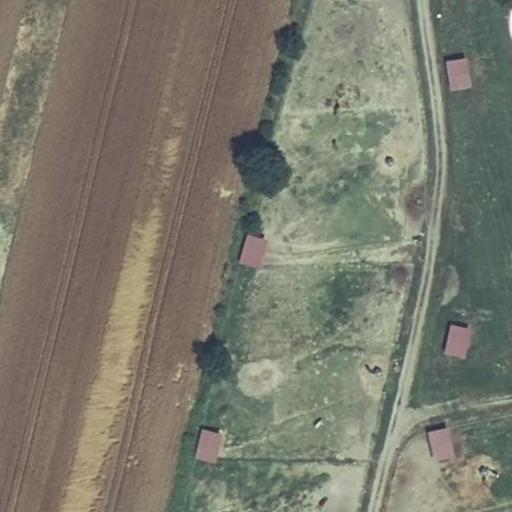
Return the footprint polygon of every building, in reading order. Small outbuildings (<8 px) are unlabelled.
[(464,57),(442,61),(448,92),(470,88),(464,57)] [(244,234),(236,266),(258,271),(265,239),(244,234)] [(463,359),(471,330),(449,324),(441,353),(463,359)] [(447,430),(454,455),(468,452),(461,426),(447,430)] [(431,461),(450,458),(446,427),(427,430),(431,461)] [(215,463),(220,432),(197,429),(193,460),(215,463)]
